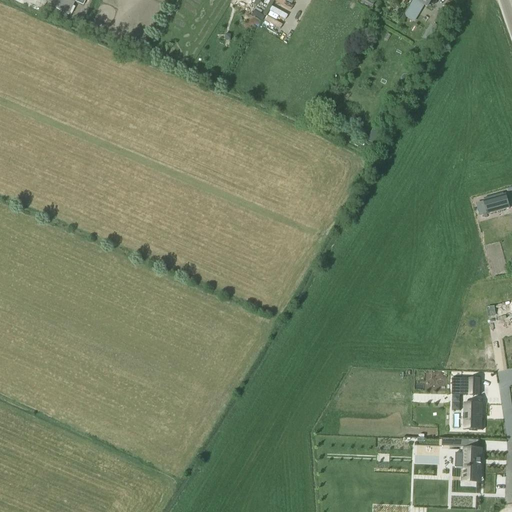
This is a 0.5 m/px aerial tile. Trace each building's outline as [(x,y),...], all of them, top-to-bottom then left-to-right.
[(47,0),(45,6),(48,7),(68,16),(72,8),(76,10),(80,1),(78,0),(47,0)] [(375,3),(370,0),(358,0),(358,1),(363,4),(371,9),(375,3)] [(366,141),(378,148),(384,137),(372,131),(366,141)] [(488,214),(488,215),(510,209),(506,194),(484,200),(484,201),(476,204),(479,216),(488,214)] [(461,379),(460,396),(479,396),(480,380),(461,379)] [(481,431),(482,404),(464,404),(463,431),(481,431)] [(481,451),(479,451),(476,451),(477,448),(469,448),(469,441),(453,440),(453,448),(465,448),(465,454),(464,454),(463,469),(464,469),(464,480),(479,481),(480,465),(481,465),(481,464),(480,464),(480,461),(481,461),(481,460),(480,460),(481,451)]
